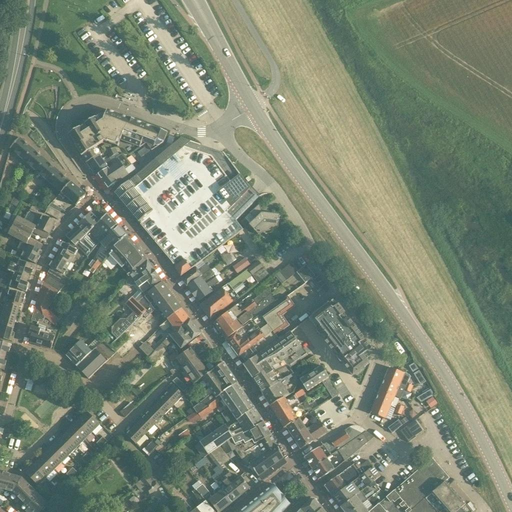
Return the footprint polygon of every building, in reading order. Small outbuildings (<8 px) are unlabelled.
[(81,156),(82,157),(89,152),(96,148),(96,147),(104,141),(116,145),(117,140),(138,147),(139,142),(146,145),(151,152),(163,144),(167,133),(156,129),(134,121),(135,121),(129,118),(129,119),(107,110),(105,116),(101,115),(95,118),(85,125),(80,128),(69,135),(76,145),(75,146),(82,156),(81,156)] [(23,161),(33,150),(20,138),(10,149),(23,161)] [(155,242),(171,262),(173,265),(174,265),(175,266),(174,267),(181,277),(243,230),(237,222),(236,221),(233,218),(227,212),(250,188),(247,184),(243,179),(224,152),(223,152),(222,152),(200,145),(200,144),(181,138),(172,145),(138,174),(125,184),(114,194),(115,194),(120,199),(119,199),(120,200),(127,207),(126,208),(127,208),(134,216),(133,216),(134,217),(134,216),(139,221),(138,222),(138,223),(139,222),(141,224),(140,224),(140,225),(141,224),(144,228),(143,228),(144,229),(144,228),(147,232),(147,233),(148,233),(154,240),(153,240),(154,241),(154,240),(155,241),(154,242),(155,242)] [(141,158),(150,151),(147,146),(137,153),(141,158)] [(82,157),(86,164),(101,155),(96,148),(89,152),(82,157)] [(95,177),(98,175),(108,169),(104,161),(109,159),(118,155),(115,148),(101,155),(86,164),(95,177)] [(23,161),(36,172),(45,161),(33,150),(23,161)] [(131,166),(125,158),(122,153),(118,155),(109,159),(104,161),(108,169),(98,175),(108,189),(128,175),(125,170),(131,166)] [(45,161),(36,172),(48,183),(58,172),(45,161)] [(48,183),(61,194),(70,183),(58,172),(48,183)] [(63,199),(65,197),(76,207),(86,196),(70,183),(61,194),(59,196),(63,199)] [(59,196),(54,191),(47,198),(52,203),(59,196)] [(65,211),(51,203),(48,207),(62,214),(65,211)] [(262,214),(260,207),(259,205),(250,214),(256,220),(249,226),(258,236),(266,228),(278,229),(279,216),(262,214)] [(75,246),(75,245),(87,234),(88,234),(90,232),(100,222),(91,213),(77,226),(78,227),(80,230),(69,240),(75,246)] [(9,225),(13,227),(31,237),(33,233),(46,240),(49,235),(36,228),(31,225),(13,216),(9,225)] [(36,228),(49,235),(51,231),(53,232),(57,224),(42,216),(40,219),(35,217),(31,225),(36,228)] [(106,216),(100,222),(90,232),(88,234),(87,234),(75,245),(87,257),(96,247),(100,242),(116,226),(106,216)] [(102,244),(95,257),(102,262),(102,261),(103,262),(108,255),(112,250),(126,236),(116,226),(100,242),(102,244)] [(29,240),(31,237),(13,227),(8,235),(22,242),(27,245),(40,252),(43,247),(29,240)] [(128,275),(129,277),(130,278),(137,271),(147,261),(140,252),(135,246),(126,236),(112,250),(108,255),(109,256),(113,261),(117,265),(121,269),(126,264),(131,272),(128,275)] [(40,252),(27,245),(22,242),(19,248),(24,251),(21,257),(36,265),(40,257),(38,256),(40,252)] [(57,256),(70,264),(77,251),(63,243),(58,251),(59,252),(57,256)] [(220,257),(223,261),(229,257),(226,253),(220,257)] [(64,275),(70,264),(57,256),(55,259),(54,259),(49,267),(50,267),(64,275)] [(93,274),(102,262),(95,257),(87,269),(93,274)] [(233,262),(229,257),(223,261),(227,266),(233,262)] [(250,265),(245,258),(232,267),(237,274),(250,265)] [(14,273),(28,278),(29,274),(32,275),(35,266),(19,260),(17,265),(11,263),(8,272),(14,273)] [(125,304),(133,312),(139,318),(140,318),(147,311),(138,302),(140,300),(145,296),(143,293),(161,281),(154,272),(154,269),(151,265),(149,264),(147,261),(137,271),(130,278),(129,277),(126,281),(125,285),(129,288),(133,286),(133,285),(138,292),(125,304)] [(247,269),(252,276),(263,267),(259,261),(247,269)] [(286,267),(293,275),(296,273),(299,270),(292,262),(286,267)] [(182,280),(187,287),(209,271),(205,265),(197,270),(196,269),(182,280)] [(306,265),(299,270),(296,273),(305,283),(314,276),(306,265)] [(59,283),(64,286),(69,278),(64,275),(50,267),(46,275),(47,276),(59,283)] [(263,267),(252,276),(258,283),(269,275),(263,267)] [(293,275),(286,267),(279,272),(286,281),(293,275)] [(187,287),(193,295),(205,285),(203,282),(205,280),(206,281),(214,276),(210,271),(209,271),(187,287)] [(26,282),(28,278),(14,273),(10,287),(26,292),(29,283),(26,282)] [(47,276),(43,283),(59,292),(64,286),(59,283),(47,276)] [(238,278),(222,289),(200,306),(211,320),(236,301),(240,299),(233,290),(235,289),(236,289),(243,284),(238,278)] [(216,279),(205,285),(193,295),(198,303),(211,293),(208,289),(210,287),(212,289),(219,283),(216,279)] [(35,308),(43,314),(60,292),(59,292),(43,283),(43,282),(35,308)] [(145,296),(140,300),(151,313),(159,306),(161,304),(172,296),(162,283),(145,296)] [(5,304),(19,308),(20,303),(23,304),(26,295),(9,290),(5,304)] [(259,304),(270,295),(266,290),(246,306),(243,302),(214,325),(221,334),(253,310),(259,304)] [(253,310),(221,334),(226,341),(237,333),(242,329),(250,323),(279,302),(287,297),(277,304),(270,295),(259,304),(253,310)] [(159,306),(151,313),(138,327),(150,339),(160,329),(164,333),(171,327),(175,332),(190,320),(172,296),(161,304),(159,306)] [(276,338),(275,335),(289,326),(282,316),(294,307),(287,297),(279,302),(250,323),(257,333),(249,338),(248,336),(231,348),(238,358),(240,357),(242,361),(245,364),(279,341),(276,338)] [(343,314),(344,314),(338,305),(337,305),(333,301),(333,300),(312,316),(313,317),(309,320),(317,330),(316,331),(320,336),(321,336),(325,340),(324,341),(324,342),(333,352),(333,351),(337,356),(336,357),(341,363),(341,362),(345,366),(344,366),(347,370),(348,370),(352,376),(364,367),(368,364),(369,363),(362,355),(370,349),(364,341),(365,340),(348,318),(347,319),(343,314)] [(18,312),(19,308),(5,304),(2,314),(16,318),(18,312)] [(44,316),(43,314),(35,308),(31,321),(37,323),(38,321),(42,322),(44,316)] [(124,332),(139,318),(133,312),(126,320),(119,320),(110,328),(110,334),(116,340),(124,332)] [(15,324),(16,318),(2,314),(1,320),(0,320),(0,324),(14,329),(15,324)] [(190,320),(175,332),(170,336),(162,343),(147,360),(153,366),(168,349),(166,347),(174,340),(181,349),(200,334),(190,320)] [(237,333),(226,341),(231,348),(248,336),(249,338),(257,333),(250,323),(242,329),(237,333)] [(14,329),(0,324),(0,339),(12,342),(15,333),(12,332),(14,329)] [(39,326),(38,330),(31,327),(28,336),(32,337),(30,343),(51,350),(57,332),(39,326)] [(302,348),(290,333),(279,341),(245,364),(243,366),(253,380),(266,370),(268,369),(281,362),(283,361),(287,365),(289,364),(291,367),(307,356),(302,348)] [(0,355),(5,357),(6,353),(9,354),(11,344),(0,341),(0,355)] [(77,368),(92,353),(81,342),(66,357),(77,368)] [(190,349),(180,357),(171,363),(171,364),(174,368),(169,372),(172,376),(180,369),(182,371),(192,386),(202,379),(208,374),(201,365),(197,359),(196,357),(190,349)] [(95,350),(77,368),(109,401),(127,382),(95,350)] [(171,363),(180,357),(176,352),(168,358),(171,362),(171,363)] [(291,372),(286,366),(283,361),(281,362),(268,369),(266,370),(253,380),(263,394),(284,380),(293,374),(292,372),(291,372)] [(418,369),(414,363),(409,367),(412,372),(418,369)] [(237,384),(230,375),(223,364),(208,374),(202,379),(210,389),(214,393),(194,408),(196,411),(206,403),(210,409),(217,403),(220,402),(217,397),(219,395),(237,384)] [(321,367),(309,374),(299,381),(307,392),(322,382),(328,378),(321,367)] [(384,380),(399,386),(404,374),(389,368),(384,380)] [(284,380),(263,394),(270,407),(285,398),(293,393),(295,389),(298,381),(296,378),(293,374),(284,380)] [(172,381),(183,392),(187,389),(176,378),(172,381)] [(339,394),(328,378),(322,382),(322,383),(332,398),(339,394)] [(399,386),(384,380),(379,391),(394,397),(399,386)] [(164,397),(173,406),(183,396),(171,384),(168,387),(170,390),(164,397)] [(246,398),(237,384),(219,395),(230,409),(222,415),(228,423),(225,426),(228,429),(238,422),(237,420),(253,409),(246,398)] [(434,395),(430,390),(416,399),(420,402),(434,395)] [(394,397),(379,391),(375,402),(389,408),(394,397)] [(284,429),(286,428),(299,419),(299,418),(306,414),(309,412),(310,413),(313,411),(306,401),(300,404),(294,395),(287,400),(285,398),(270,407),(272,409),(284,429)] [(155,400),(152,404),(164,415),(173,406),(164,397),(158,403),(155,400)] [(389,408),(375,402),(370,413),(384,419),(389,408)] [(125,418),(135,408),(130,403),(120,412),(125,418)] [(219,405),(217,403),(210,409),(206,403),(196,411),(201,418),(219,405)] [(155,425),(164,415),(152,404),(149,407),(152,409),(145,416),(155,425)] [(400,416),(402,409),(396,407),(394,413),(400,416)] [(233,437),(232,438),(249,430),(263,423),(253,409),(237,420),(238,422),(228,429),(230,432),(233,437)] [(309,412),(306,414),(299,418),(299,419),(286,428),(300,450),(327,433),(313,411),(310,413),(309,412)] [(80,421),(92,433),(100,426),(87,413),(80,421)] [(136,420),(133,423),(145,435),(155,425),(145,416),(139,423),(136,420)] [(402,426),(398,420),(387,429),(392,434),(398,429),(402,426)] [(411,434),(414,438),(424,431),(416,420),(406,427),(411,434)] [(80,421),(72,428),(84,441),(92,433),(80,421)] [(136,445),(145,435),(133,423),(131,426),(133,429),(126,435),(136,445)] [(255,444),(271,436),(263,423),(249,430),(232,438),(236,446),(240,443),(240,444),(244,442),(245,445),(253,441),(255,444)] [(230,439),(232,438),(233,437),(230,432),(225,426),(199,443),(208,455),(210,453),(222,445),(230,439)] [(324,460),(312,469),(319,480),(333,471),(337,468),(373,437),(361,428),(358,426),(356,426),(353,426),(351,426),(349,428),(329,441),(336,452),(332,455),(324,460)] [(408,443),(414,438),(411,434),(406,427),(400,432),(408,443)] [(84,441),(72,428),(64,436),(77,449),(84,441)] [(186,431),(178,437),(182,443),(190,437),(186,431)] [(77,449),(64,436),(56,443),(69,456),(77,449)] [(283,458),(271,436),(255,444),(253,441),(245,445),(244,442),(240,444),(240,443),(236,446),(238,449),(234,450),(246,467),(249,465),(258,477),(283,458)] [(227,455),(234,450),(238,449),(236,446),(232,438),(230,439),(222,445),(227,455)] [(304,458),(312,469),(324,460),(332,455),(336,452),(329,441),(319,448),(318,448),(304,458)] [(56,443),(49,451),(61,464),(69,456),(56,443)] [(227,455),(222,445),(210,453),(220,467),(230,459),(226,455),(227,455)] [(61,464),(49,451),(41,459),(53,471),(61,464)] [(41,459),(33,466),(46,479),(53,471),(41,459)] [(436,511),(432,507),(425,500),(445,482),(449,479),(432,459),(386,499),(370,511),(436,511)] [(360,476),(366,472),(361,466),(358,461),(352,465),(344,472),(337,477),(324,487),(332,498),(346,488),(360,476)] [(367,461),(361,466),(366,472),(370,478),(372,476),(375,481),(380,477),(367,461)] [(46,479),(33,466),(26,474),(38,487),(46,479)] [(150,478),(154,483),(155,482),(157,480),(168,492),(177,484),(160,468),(150,478)] [(222,474),(240,496),(249,489),(240,477),(235,481),(231,476),(226,471),(222,474)] [(370,478),(366,472),(360,476),(346,488),(332,498),(340,509),(355,497),(356,496),(366,488),(373,483),(375,481),(372,476),(370,478)] [(9,473),(7,473),(2,490),(12,493),(22,479),(8,475),(9,473)] [(222,491),(231,503),(240,496),(222,474),(214,481),(220,489),(222,491)] [(155,482),(154,483),(153,484),(145,476),(140,480),(147,489),(145,491),(149,496),(159,487),(155,482)] [(31,488),(22,479),(12,493),(20,501),(33,488),(32,487),(31,488)] [(432,507),(452,490),(445,482),(425,500),(432,507)] [(340,509),(342,511),(352,511),(362,505),(379,491),(373,483),(366,488),(356,496),(355,497),(340,509)] [(198,491),(203,499),(209,494),(202,485),(196,489),(198,491)] [(274,485),(240,511),(282,511),(290,505),(274,485)] [(28,509),(40,497),(33,490),(34,489),(33,488),(20,501),(28,509)] [(220,511),(231,503),(222,491),(220,489),(217,488),(214,491),(214,494),(215,496),(209,501),(217,511),(220,511)] [(441,511),(458,497),(452,490),(432,507),(436,511),(441,511)] [(197,509),(199,511),(213,511),(203,499),(198,491),(195,494),(197,500),(195,502),(199,506),(197,509)] [(362,505),(352,511),(370,511),(386,499),(379,491),(362,505)] [(46,503),(40,497),(28,509),(31,511),(39,511),(43,508),(44,509),(49,504),(47,502),(46,503)] [(441,511),(456,511),(465,505),(458,497),(441,511)] [(199,511),(197,509),(192,511),(189,511),(191,510),(183,499),(178,503),(180,505),(185,511),(199,511)] [(311,500),(299,511),(318,511),(321,509),(315,500),(311,500)]
